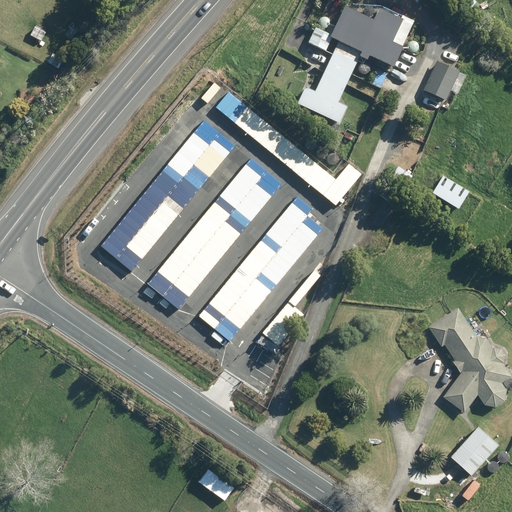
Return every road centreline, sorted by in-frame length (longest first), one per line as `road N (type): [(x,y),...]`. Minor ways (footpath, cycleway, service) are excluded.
road 1 (unknown): [(257,448),(428,52),(428,24),(408,0)]
road 2 (tertiary): [(0,276),(353,511)]
road 3 (primary): [(201,0),(113,97),(0,245)]
